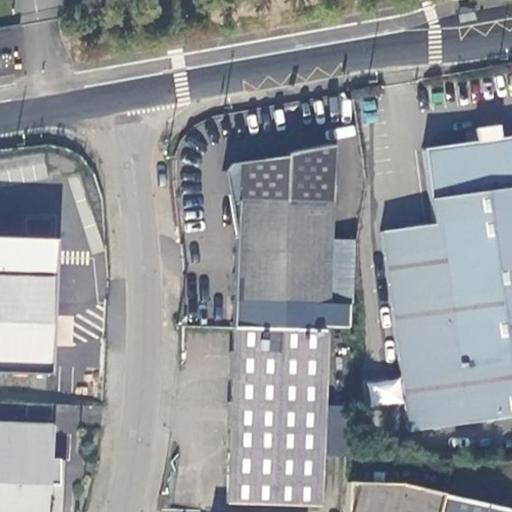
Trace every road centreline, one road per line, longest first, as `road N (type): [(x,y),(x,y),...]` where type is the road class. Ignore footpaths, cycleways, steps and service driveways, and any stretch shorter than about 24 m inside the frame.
road 1 (unclassified): [(122,511),(136,439),(142,324),(120,96)]
road 2 (tertiary): [(120,96),(389,45),(511,38)]
road 3 (tertiary): [(0,118),(120,96)]
